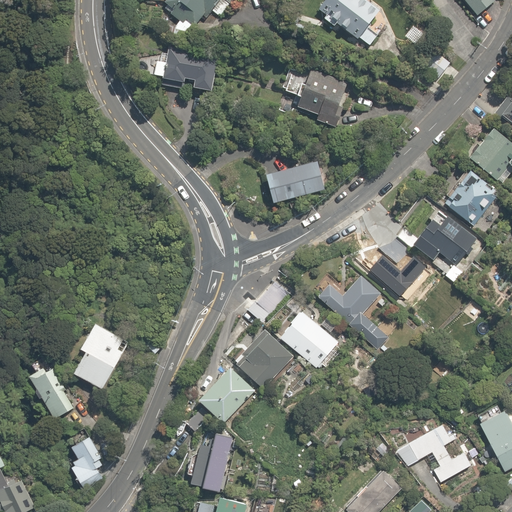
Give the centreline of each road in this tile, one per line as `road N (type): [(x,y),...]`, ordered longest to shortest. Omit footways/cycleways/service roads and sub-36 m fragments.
road 1 (tertiary): [(215,266),(276,250),(330,215),(456,102),(511,28)]
road 2 (secondary): [(215,266),(202,208),(133,124),(104,71),(93,0)]
road 3 (secondary): [(201,317),(142,448),(97,511)]
